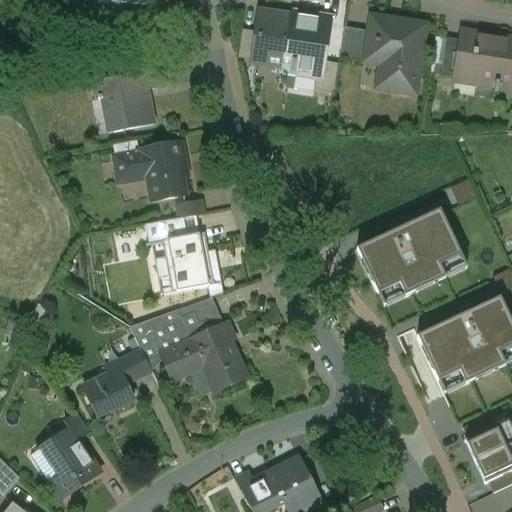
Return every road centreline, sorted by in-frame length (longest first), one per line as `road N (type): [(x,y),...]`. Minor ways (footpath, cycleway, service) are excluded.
road 1 (residential): [(373,402),(275,235),(204,51)]
road 2 (residential): [(373,402),(283,427),(178,474)]
road 3 (residential): [(436,511),(373,402)]
